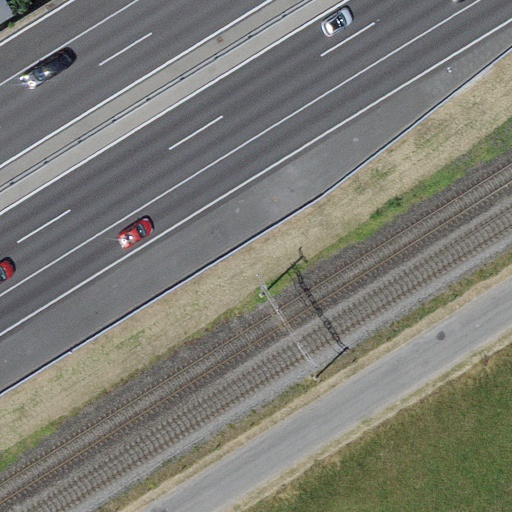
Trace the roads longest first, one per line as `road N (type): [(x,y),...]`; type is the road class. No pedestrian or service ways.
road 1 (motorway): [(0,256),(418,0)]
road 2 (unclassified): [(511,313),(204,511)]
road 3 (motorway): [(201,0),(0,123)]
